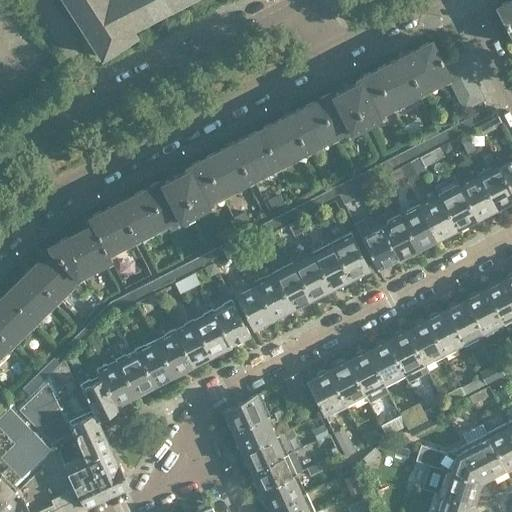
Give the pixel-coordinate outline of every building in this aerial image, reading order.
[(64,0),(101,56),(134,36),(129,29),(184,0),(64,0)] [(511,36),(511,0),(508,0),(497,6),(511,36)] [(430,40),(402,55),(422,92),(447,79),(452,76),(450,74),(445,63),(442,64),(439,57),(430,40)] [(402,55),(373,70),(393,107),(422,92),(402,55)] [(460,55),(445,63),(450,74),(465,66),(460,55)] [(452,76),(447,79),(451,86),(471,76),(465,66),(450,74),(452,76)] [(359,81),(346,87),(367,124),(381,117),(380,116),(383,114),(382,112),(393,107),(373,70),(360,77),(357,78),(359,81)] [(471,76),(451,86),(457,97),(477,87),(471,76)] [(329,93),(316,99),(336,136),(344,131),(346,133),(349,132),(349,133),(367,124),(346,87),(333,94),(332,91),(329,93)] [(477,87),(457,97),(463,110),(479,102),(478,100),(482,97),(477,87)] [(316,99),(288,114),(308,150),(336,136),(316,99)] [(288,114),(259,128),(279,165),(308,150),(288,114)] [(462,121),(465,128),(475,123),(471,116),(462,121)] [(490,120),(486,122),(478,126),(483,135),(491,130),(494,128),(490,120)] [(452,125),(456,133),(465,128),(462,121),(452,125)] [(443,130),(446,137),(456,133),(452,125),(443,130)] [(259,128),(231,143),(251,180),(279,165),(259,128)] [(437,142),(446,138),(446,137),(443,130),(433,135),(437,142)] [(424,140),(428,147),(437,142),(433,135),(424,140)] [(467,136),(460,140),(466,151),(473,147),(467,136)] [(414,145),(418,152),(428,147),(424,140),(414,145)] [(448,141),(439,146),(444,156),(453,151),(448,141)] [(231,143),(202,158),(222,195),(251,180),(231,143)] [(405,149),(408,157),(418,152),(414,145),(405,149)] [(437,147),(419,156),(423,166),(442,156),(437,147)] [(395,154),(399,161),(408,157),(405,149),(395,154)] [(497,164),(511,193),(511,153),(506,157),(509,160),(498,165),(497,164)] [(386,159),(389,166),(399,161),(395,154),(386,159)] [(416,157),(400,166),(406,177),(422,169),(416,157)] [(188,168),(175,175),(196,213),(211,205),(210,204),(213,202),(212,200),(222,195),(202,158),(186,166),(188,168)] [(376,164),(380,171),(389,166),(386,159),(376,164)] [(367,169),(370,176),(380,171),(376,164),(367,169)] [(511,193),(497,164),(478,173),(495,207),(496,206),(498,208),(505,204),(505,202),(511,198),(511,193)] [(400,166),(380,176),(386,187),(406,177),(400,166)] [(357,174),(361,181),(370,176),(367,169),(357,174)] [(478,173),(458,184),(475,217),(476,216),(478,218),(485,214),(486,211),(495,207),(478,173)] [(347,179),(351,186),(361,181),(357,174),(347,179)] [(161,179),(145,187),(165,224),(174,219),(175,221),(178,220),(179,221),(196,213),(175,175),(162,182),(161,179)] [(369,177),(359,182),(364,193),(375,187),(369,177)] [(338,184),(341,191),(351,186),(347,179),(338,184)] [(359,182),(338,193),(343,203),(364,193),(359,182)] [(328,189),(332,196),(338,193),(341,191),(338,184),(328,189)] [(458,184),(438,194),(455,227),(457,226),(459,228),(466,225),(466,221),(475,217),(458,184)] [(145,187),(117,202),(137,239),(165,224),(145,187)] [(319,194),(323,201),(332,196),(328,189),(319,194)] [(310,199),(313,206),(323,201),(319,194),(310,199)] [(438,194),(420,203),(436,237),(444,233),(447,234),(454,231),(454,227),(455,227),(438,194)] [(279,195),(268,201),(272,209),(283,203),(279,195)] [(300,203),(303,211),(313,206),(310,199),(300,203)] [(341,211),(335,200),(327,203),(333,215),(341,211)] [(88,216),(91,223),(108,253),(137,239),(117,202),(88,216)] [(290,208),(294,216),(303,211),(300,203),(290,208)] [(420,203),(399,214),(416,247),(424,243),(427,245),(434,241),(435,238),(436,237),(420,203)] [(281,213),(284,220),(294,216),(290,208),(281,213)] [(246,209),(234,216),(239,227),(252,221),(246,209)] [(272,218),(275,225),(284,220),(281,213),(272,218)] [(294,218),(300,230),(308,225),(302,214),(294,218)] [(399,214),(380,224),(397,257),(405,253),(407,255),(414,251),(415,248),(416,247),(399,214)] [(262,223),(265,230),(275,225),(272,218),(262,223)] [(300,230),(294,218),(285,222),(291,234),(300,230)] [(361,236),(372,259),(377,268),(385,263),(387,265),(394,261),(395,258),(397,257),(380,224),(381,226),(371,231),(366,222),(356,228),(361,236)] [(50,249),(49,250),(76,278),(79,277),(112,260),(108,253),(91,223),(49,245),(50,249)] [(252,228),(256,235),(265,230),(262,223),(252,228)] [(242,233),(246,240),(256,235),(252,228),(242,233)] [(256,236),(262,247),(272,242),(267,231),(256,236)] [(233,238),(237,245),(246,240),(242,233),(233,238)] [(352,233),(332,243),(349,277),(350,276),(353,277),(359,274),(360,271),(368,266),(352,233)] [(223,243),(226,251),(237,245),(233,238),(223,243)] [(244,243),(248,251),(257,246),(253,238),(244,243)] [(213,248),(217,255),(226,251),(223,243),(213,248)] [(332,243),(313,253),(330,286),(331,286),(334,287),(340,284),(341,281),(349,277),(332,243)] [(204,253),(208,260),(217,255),(213,248),(204,253)] [(49,250),(27,271),(57,301),(80,278),(79,277),(76,278),(49,250)] [(195,258),(198,265),(208,260),(204,253),(195,258)] [(313,253),(294,263),(310,296),(311,296),(314,297),(320,294),(321,291),(330,286),(313,253)] [(186,262),(189,270),(198,265),(195,258),(186,262)] [(176,267),(180,274),(189,270),(186,262),(176,267)] [(217,269),(213,262),(202,268),(206,275),(217,269)] [(294,263),(274,273),(291,306),(298,302),(301,303),(308,300),(309,297),(310,296),(294,263)] [(230,265),(222,269),(229,282),(237,279),(230,265)] [(167,272),(171,279),(180,274),(176,267),(167,272)] [(27,271),(4,294),(34,324),(57,301),(27,271)] [(158,277),(161,284),(171,279),(167,272),(158,277)] [(173,282),(178,293),(198,283),(193,272),(173,282)] [(274,273),(255,283),(272,316),(279,312),(282,313),(288,310),(290,307),(291,306),(274,273)] [(149,281),(152,289),(161,284),(158,277),(149,281)] [(487,288),(484,289),(502,322),(511,317),(511,294),(504,279),(497,283),(493,282),(488,285),(487,288)] [(139,286),(143,293),(152,289),(149,281),(139,286)] [(235,293),(249,322),(251,326),(260,322),(263,323),(269,320),(270,317),(272,316),(255,283),(235,293)] [(130,291),(134,298),(143,293),(139,286),(130,291)] [(160,287),(152,291),(156,299),(164,295),(160,287)] [(467,298),(465,299),(482,333),(502,322),(484,289),(477,293),(474,292),(467,295),(467,298)] [(121,296),(124,303),(134,298),(130,291),(121,296)] [(152,291),(144,296),(148,304),(156,299),(152,291)] [(4,294),(0,297),(0,335),(11,346),(34,324),(4,294)] [(110,301),(115,307),(124,303),(121,296),(110,301)] [(447,308),(445,309),(462,343),(482,333),(465,299),(457,303),(454,302),(448,305),(447,308)] [(102,309),(108,315),(115,307),(110,301),(102,309)] [(233,302),(214,311),(230,343),(231,343),(234,344),(240,341),(241,337),(249,333),(244,323),(233,302)] [(93,318),(99,323),(108,315),(102,309),(93,318)] [(427,318),(425,320),(443,353),(462,343),(445,309),(436,314),(434,313),(428,315),(427,318)] [(212,310),(194,319),(211,353),(212,353),(215,354),(221,351),(222,347),(230,343),(214,311),(213,311),(212,310)] [(85,326),(91,332),(99,323),(93,318),(85,326)] [(194,319),(174,330),(191,363),(193,362),(196,364),(202,361),(203,357),(211,353),(194,319)] [(415,325),(405,330),(423,363),(443,353),(425,320),(424,320),(421,319),(416,322),(415,325)] [(76,335),(82,340),(91,332),(85,326),(76,335)] [(395,335),(386,339),(403,373),(423,363),(405,330),(404,330),(401,329),(396,332),(395,335)] [(174,330),(155,339),(172,373),(174,372),(177,374),(183,370),(184,367),(191,363),(174,330)] [(110,333),(103,336),(110,349),(117,346),(110,333)] [(0,335),(0,356),(11,346),(0,335)] [(68,343),(74,349),(82,340),(76,335),(68,343)] [(155,339),(136,349),(153,383),(161,379),(164,380),(170,377),(171,374),(172,373),(155,339)] [(375,345),(366,350),(384,383),(403,373),(386,339),(385,340),(382,339),(376,342),(375,345)] [(89,343),(83,347),(89,356),(95,353),(89,343)] [(136,349),(117,359),(134,393),(142,389),(145,390),(152,387),(153,383),(136,349)] [(356,355),(347,360),(363,393),(364,394),(368,402),(376,399),(382,413),(395,407),(384,383),(366,350),(365,351),(362,349),(356,352),(356,355)] [(48,363),(53,368),(62,360),(56,354),(48,363)] [(80,365),(75,354),(67,358),(72,369),(80,365)] [(99,369),(103,377),(116,402),(123,398),(126,399),(133,396),(133,393),(134,393),(117,359),(99,369)] [(336,366),(327,370),(344,404),(364,394),(363,393),(347,360),(345,360),(342,359),(336,362),(336,366)] [(511,359),(502,365),(505,373),(511,369),(511,359)] [(62,360),(49,373),(59,395),(65,393),(61,385),(71,381),(62,360)] [(497,362),(480,371),(486,382),(503,374),(497,362)] [(39,371),(45,377),(53,368),(48,363),(39,371)] [(316,376),(307,380),(324,412),(327,411),(327,413),(344,404),(327,370),(326,371),(323,369),(317,373),(316,376)] [(31,380),(36,385),(45,377),(39,371),(31,380)] [(28,394),(16,406),(58,450),(67,471),(88,462),(78,441),(75,434),(73,434),(69,424),(72,422),(59,395),(49,373),(28,394)] [(295,373),(284,378),(294,398),(305,392),(295,373)] [(80,384),(92,408),(97,417),(106,413),(110,415),(116,412),(117,409),(118,408),(116,402),(103,377),(90,383),(88,379),(80,384)] [(22,388),(28,394),(36,385),(31,380),(22,388)] [(479,380),(462,389),(465,396),(483,387),(479,380)] [(464,394),(460,386),(442,395),(446,402),(464,394)] [(487,389),(469,398),(473,405),(491,396),(487,389)] [(223,410),(223,411),(227,420),(226,422),(228,427),(231,428),(233,431),(267,416),(256,393),(223,410)] [(0,409),(0,468),(17,486),(17,487),(19,488),(39,468),(58,450),(16,406),(10,400),(0,409)] [(421,409),(424,415),(440,406),(437,400),(421,409)] [(424,415),(421,409),(418,403),(399,412),(400,414),(403,421),(405,425),(406,428),(426,419),(424,415)] [(284,408),(273,413),(276,420),(287,415),(284,408)] [(90,414),(72,422),(69,424),(73,434),(75,434),(78,441),(101,430),(93,413),(90,414)] [(400,414),(380,424),(385,435),(405,425),(403,421),(400,414)] [(267,416),(233,431),(236,439),(235,442),(237,447),(240,448),(242,451),(275,435),(267,416)] [(428,428),(424,420),(408,428),(411,436),(428,428)] [(276,435),(242,451),(246,459),(244,462),(246,467),(249,467),(250,469),(283,455),(291,451),(285,439),(295,434),(296,436),(304,432),(300,423),(292,427),(276,435)] [(318,438),(327,434),(323,425),(314,430),(318,438)] [(511,435),(507,425),(488,436),(505,468),(511,464),(511,435)] [(344,427),(333,433),(345,456),(355,450),(344,427)] [(78,441),(88,462),(89,464),(112,454),(101,430),(78,441)] [(371,431),(363,435),(367,445),(381,439),(378,434),(371,431)] [(446,469),(445,470),(479,481),(505,468),(488,436),(455,452),(450,470),(446,469)] [(409,441),(395,437),(390,450),(405,455),(409,441)] [(420,442),(415,458),(436,464),(440,448),(420,442)] [(283,455),(250,469),(254,478),(253,481),(255,486),(258,486),(259,490),(293,474),(292,474),(287,463),(306,454),(302,446),(291,451),(283,455)] [(328,458),(338,453),(335,447),(325,451),(328,458)] [(380,453),(374,447),(362,459),(368,465),(380,453)] [(58,450),(39,468),(55,501),(54,502),(58,511),(68,511),(84,505),(67,471),(58,450)] [(112,454),(89,464),(103,496),(127,485),(117,465),(112,454)] [(88,462),(67,471),(84,505),(103,496),(89,464),(88,462)] [(317,463),(305,469),(308,476),(320,470),(317,463)] [(0,468),(0,502),(17,486),(0,468)] [(19,488),(17,487),(11,493),(16,499),(22,496),(29,511),(58,511),(54,502),(55,501),(39,468),(19,488)] [(445,470),(439,492),(472,502),(479,481),(445,470)] [(293,474),(259,490),(263,497),(261,500),(264,506),(268,507),(268,509),(302,493),(293,474)] [(349,474),(341,478),(348,493),(355,489),(349,474)] [(17,486),(0,502),(0,511),(29,511),(22,496),(16,499),(11,493),(17,487),(17,486)] [(472,502),(439,492),(438,493),(442,494),(437,511),(436,511),(476,511),(472,504),(472,502)] [(310,511),(302,493),(268,509),(269,511),(310,511)] [(354,511),(362,508),(357,496),(353,497),(349,511),(354,511)]
